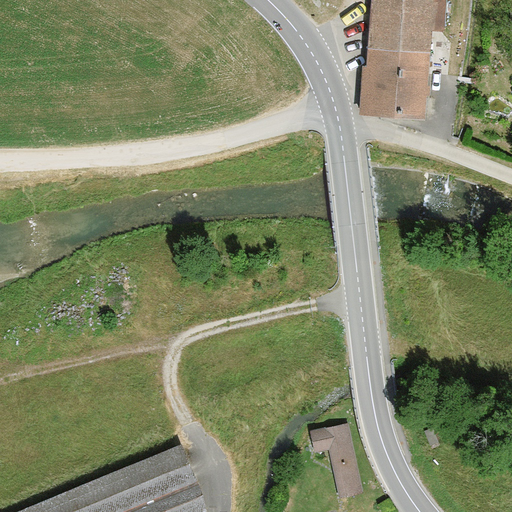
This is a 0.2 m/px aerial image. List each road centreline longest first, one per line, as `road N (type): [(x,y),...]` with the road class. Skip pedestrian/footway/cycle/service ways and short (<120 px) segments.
road 1 (tertiary): [(261,0),(302,39),(334,103),(381,445),(421,511)]
road 2 (track): [(360,296),(247,318),(181,344),(169,375),(213,511)]
road 3 (track): [(334,103),(158,152),(0,162)]
road 4 (track): [(511,177),(435,146),(340,126)]
